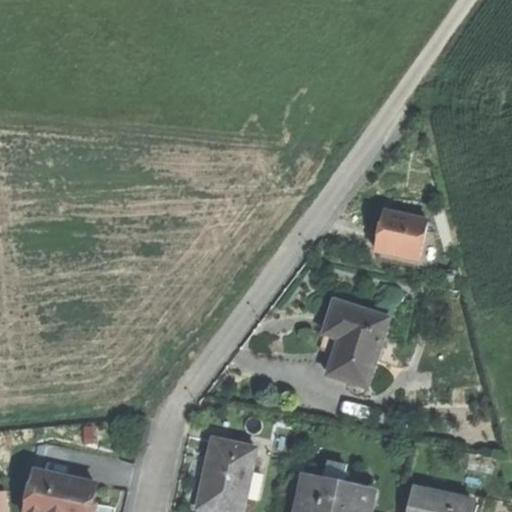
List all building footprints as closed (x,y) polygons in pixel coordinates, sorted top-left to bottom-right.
[(428,222),(385,213),(381,231),(376,251),(420,260),(426,232),(428,222)] [(436,234),(426,232),(420,260),(436,264),(438,254),(436,234)] [(391,323),(337,306),(330,329),(322,352),(338,357),(331,378),(369,390),(391,323)] [(241,511),(257,448),(216,439),(205,484),(199,506),(223,511),(241,511)] [(329,463),(324,481),(356,488),(357,483),(345,480),(347,467),(329,463)] [(91,511),(97,489),(37,475),(28,511),(91,511)] [(324,481),(306,478),(299,511),(368,511),(373,491),(356,488),(324,481)] [(470,511),(473,500),(417,488),(412,511),(470,511)]
